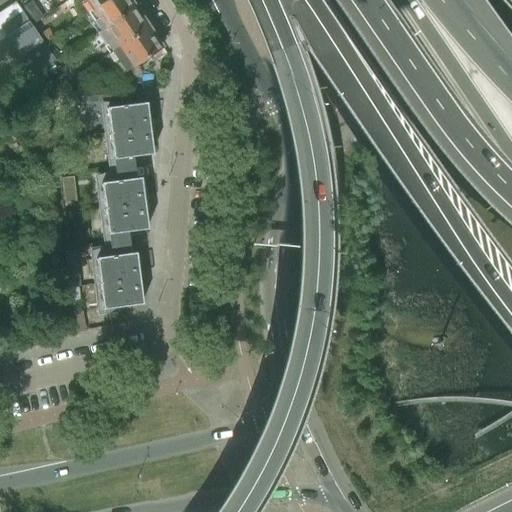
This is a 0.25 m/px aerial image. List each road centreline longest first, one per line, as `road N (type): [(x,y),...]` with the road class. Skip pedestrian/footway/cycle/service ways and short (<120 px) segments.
road 1 (motorway): [(272,0),(294,55),(319,168),(321,295),(291,424),(246,511)]
road 2 (residential): [(0,388),(169,344),(188,31),(166,0)]
road 3 (tertiary): [(291,388),(283,409),(263,425),(0,483)]
road 4 (primary): [(511,5),(404,43),(347,86),(299,173)]
road 5 (motorway): [(361,0),(429,98),(511,195)]
road 6 (primary): [(299,173),(277,256),(277,314),(291,388)]
road 7 (tertiary): [(133,511),(292,494),(346,500)]
road 8 (motorway): [(314,0),(424,168)]
road 9 (motorway): [(220,0),(299,173)]
road 10 (motorway): [(511,158),(419,0)]
road 11 (primary): [(424,168),(511,297)]
road 12 (primary): [(291,388),(346,500)]
